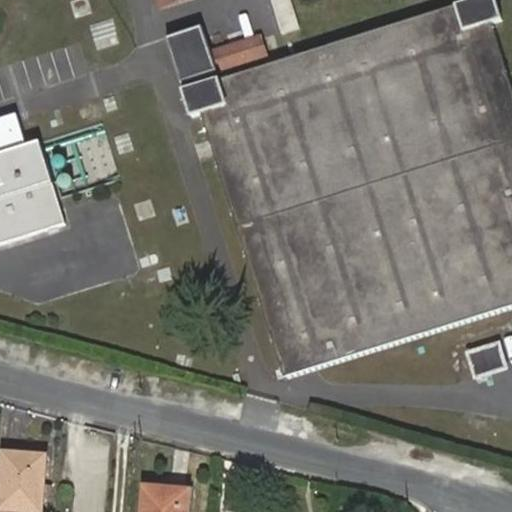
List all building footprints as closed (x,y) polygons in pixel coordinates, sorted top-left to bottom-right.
[(205,110),(289,379),(511,308),(511,75),(496,22),(507,18),(501,0),(468,0),(187,87),(194,113),(205,110)] [(290,0),(270,0),(280,34),(299,28),(290,0)] [(0,245),(57,226),(32,145),(21,149),(13,118),(0,122),(0,245)] [(469,358),(477,383),(508,372),(500,348),(469,358)] [(5,453),(1,507),(42,510),(46,455),(5,453)] [(146,487),(143,511),(189,511),(191,492),(146,487)]
